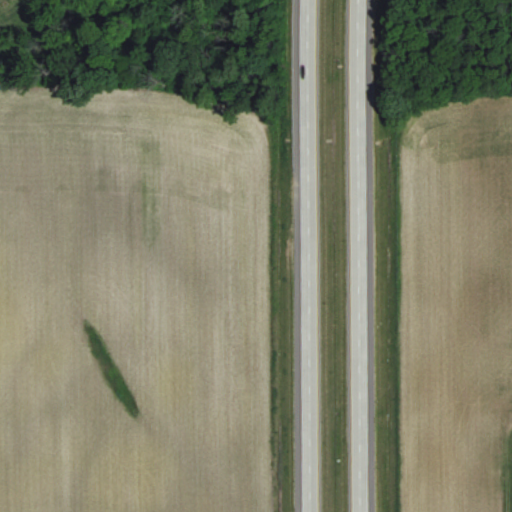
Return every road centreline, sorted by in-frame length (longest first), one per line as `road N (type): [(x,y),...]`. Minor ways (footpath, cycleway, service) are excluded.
road 1 (primary): [(361,511),(358,0)]
road 2 (primary): [(306,0),(307,511)]
